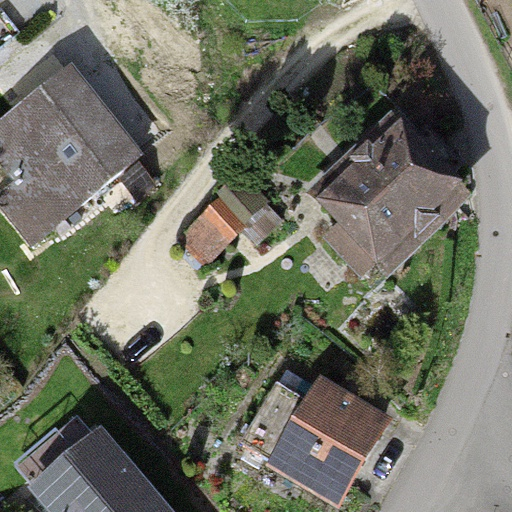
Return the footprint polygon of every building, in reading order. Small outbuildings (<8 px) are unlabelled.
[(21,115),(0,131),(0,163),(52,229),(138,160),(82,89),(33,129),(21,115)] [(404,150),(389,134),(323,196),(388,266),(454,204),(438,188),(461,167),(426,130),(404,150)] [(184,239),(206,260),(224,242),(219,238),(234,224),(254,246),(281,223),(242,182),(184,239)] [(336,502),(380,429),(322,394),(311,411),(277,390),(243,447),(336,502)] [(50,511),(155,511),(100,445),(38,497),(50,511)]
